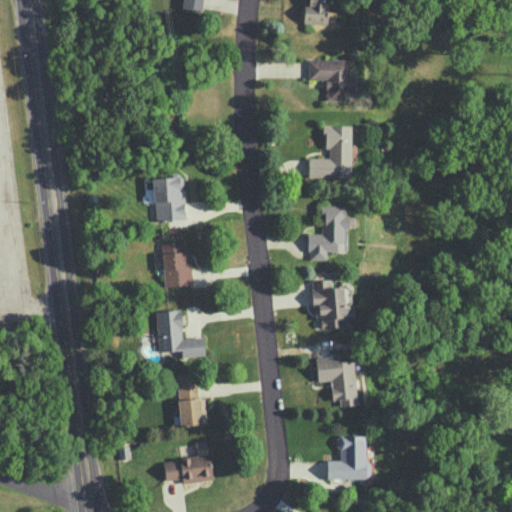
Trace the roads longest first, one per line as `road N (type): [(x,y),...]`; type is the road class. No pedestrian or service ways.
road 1 (residential): [(252,511),(269,493),(278,441),(244,130),(248,0)]
road 2 (residential): [(86,511),(23,0)]
